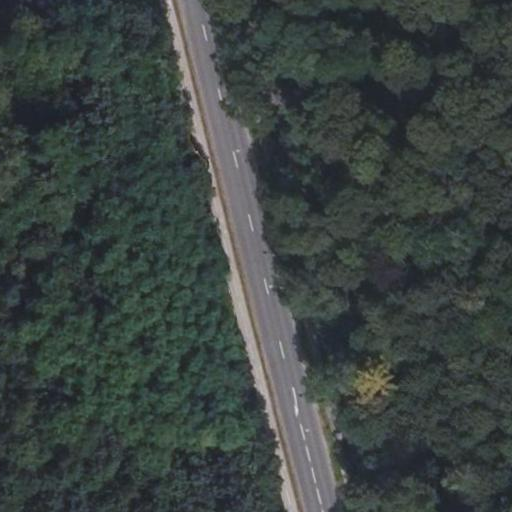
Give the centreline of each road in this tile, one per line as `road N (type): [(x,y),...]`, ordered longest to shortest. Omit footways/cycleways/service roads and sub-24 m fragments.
road 1 (track): [(511,30),(489,31),(450,51),(434,81),(415,194),(463,511)]
road 2 (secondary): [(192,0),(322,511)]
